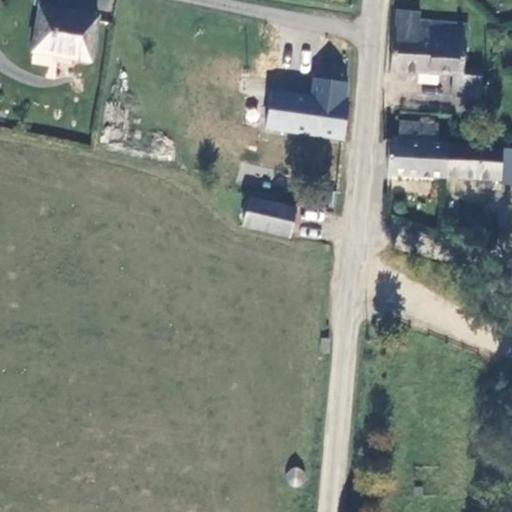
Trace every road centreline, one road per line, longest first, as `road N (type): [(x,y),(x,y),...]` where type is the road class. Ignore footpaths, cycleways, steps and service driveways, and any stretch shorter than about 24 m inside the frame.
road 1 (unclassified): [(327,511),(371,34)]
road 2 (unclassified): [(371,34),(208,0)]
road 3 (unknown): [(354,235),(511,260)]
